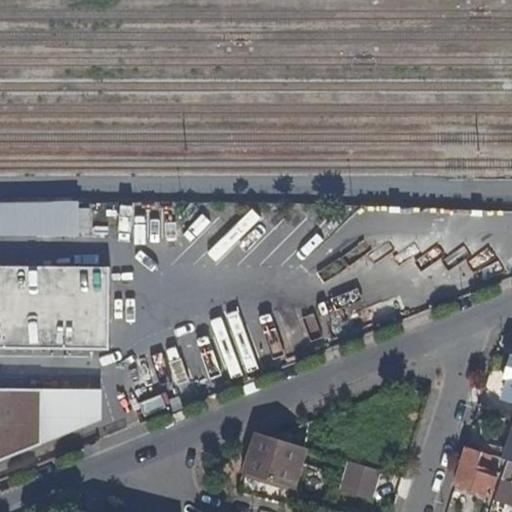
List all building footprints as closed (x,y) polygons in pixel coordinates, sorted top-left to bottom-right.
[(239,255),(262,230),(233,202),(191,244),(213,265),(230,247),(239,255)] [(0,239),(72,239),(72,206),(0,208),(0,239)] [(281,264),(321,220),(311,211),(270,255),(281,264)] [(0,352),(104,353),(104,270),(0,270),(0,352)] [(0,462),(38,448),(38,393),(0,392),(0,462)] [(38,393),(38,448),(96,425),(96,393),(38,393)] [(136,409),(141,422),(163,414),(158,401),(136,409)] [(312,420),(268,437),(303,448),(312,420)] [(511,432),(503,459),(508,461),(511,462),(511,432)] [(293,488),(306,449),(303,448),(268,437),(257,433),(244,473),(293,488)] [(482,453),(467,448),(456,485),(491,497),(498,478),(486,474),(492,456),(482,453)] [(511,462),(508,461),(496,498),(511,503),(511,462)] [(372,501),(381,472),(352,463),(341,492),(372,501)]
